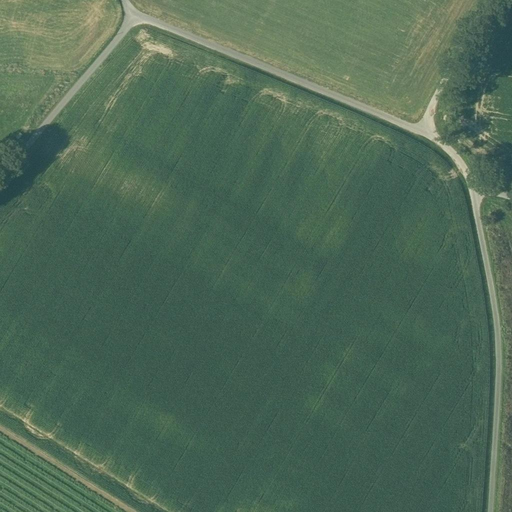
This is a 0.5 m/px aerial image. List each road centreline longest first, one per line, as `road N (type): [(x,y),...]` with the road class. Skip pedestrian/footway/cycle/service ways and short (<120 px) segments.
road 1 (unclassified): [(134,14),(418,130),(444,146),(472,185)]
road 2 (unclassified): [(472,185),(497,338),(490,511)]
road 3 (unclassified): [(134,14),(0,176)]
road 4 (track): [(488,0),(418,130)]
